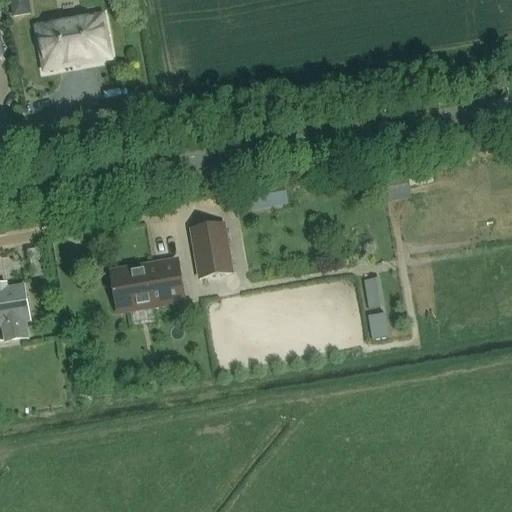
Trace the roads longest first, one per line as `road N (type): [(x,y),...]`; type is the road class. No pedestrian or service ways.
road 1 (tertiary): [(0,197),(511,109)]
road 2 (unclassified): [(0,241),(228,201)]
